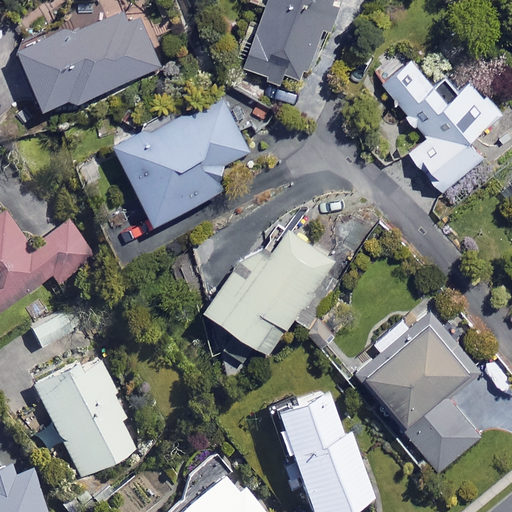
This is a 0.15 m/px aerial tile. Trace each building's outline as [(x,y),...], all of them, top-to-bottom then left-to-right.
[(81,0),(65,7),(72,26),(63,30),(61,25),(17,42),(40,103),(70,91),(72,97),(158,64),(135,2),(100,16),(93,0),(81,0)] [(263,0),(241,62),(282,76),(285,65),(301,71),(314,35),(318,36),(330,0),(263,0)] [(441,94),(405,51),(377,75),(425,132),(406,148),(441,189),(481,154),(466,136),(497,109),(466,73),(441,94)] [(246,147),(219,90),(113,141),(150,218),(220,185),(210,164),(246,147)] [(25,245),(0,207),(0,302),(47,270),(53,278),(90,253),(66,217),(25,245)] [(333,257),(285,222),(265,249),(252,240),(243,252),(239,249),(201,300),(266,348),(333,257)] [(68,328),(59,307),(26,322),(35,343),(68,328)] [(406,326),(396,315),(372,335),(380,345),(358,363),(403,418),(398,422),(436,468),(478,433),(445,393),(474,368),(426,310),(406,326)] [(127,410),(95,349),(78,358),(77,354),(27,380),(76,473),(131,444),(116,415),(127,410)] [(269,419),(266,420),(275,446),(280,444),(302,511),(365,491),(343,426),(335,429),(320,384),(264,402),(269,419)] [(4,466),(0,454),(0,511),(41,511),(22,459),(4,466)] [(263,511),(238,480),(230,486),(218,471),(167,511),(263,511)]
